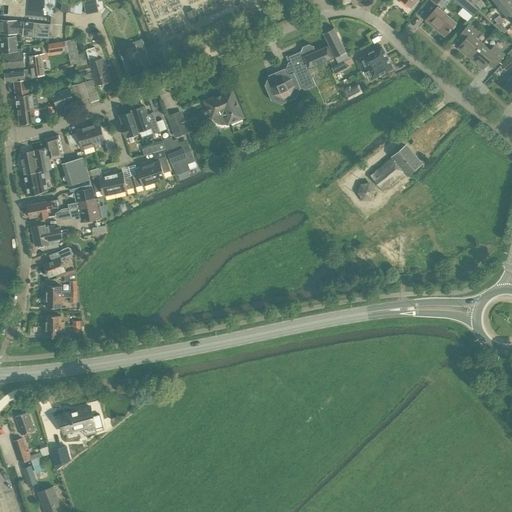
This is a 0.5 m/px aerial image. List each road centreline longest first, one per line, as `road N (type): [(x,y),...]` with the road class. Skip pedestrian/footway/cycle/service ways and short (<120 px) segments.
road 1 (primary): [(0,375),(116,363),(386,310)]
road 2 (residential): [(6,139),(325,12)]
road 3 (residential): [(325,12),(363,15),(383,28),(511,139)]
road 4 (residential): [(10,333),(22,284),(6,139)]
